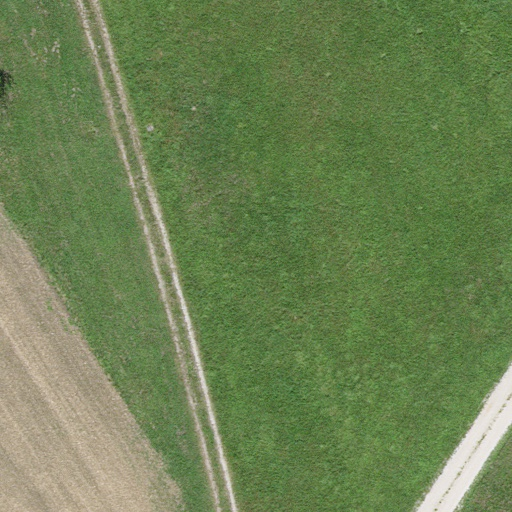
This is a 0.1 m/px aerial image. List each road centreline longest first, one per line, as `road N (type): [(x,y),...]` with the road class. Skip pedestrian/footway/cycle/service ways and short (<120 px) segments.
road 1 (track): [(78,0),(217,511)]
road 2 (track): [(430,511),(511,382)]
